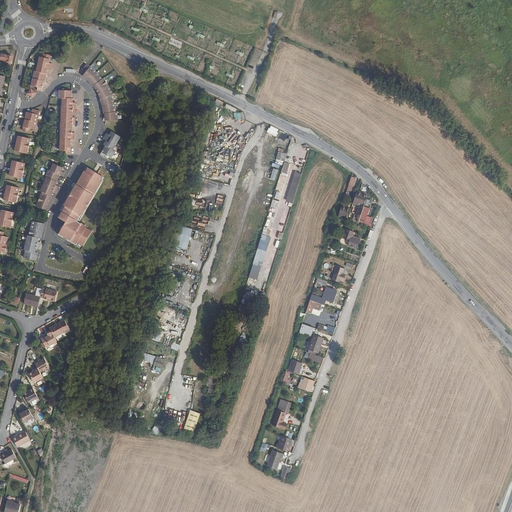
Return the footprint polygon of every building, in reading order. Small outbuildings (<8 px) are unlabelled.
[(54,61),(55,54),(49,52),(48,56),(45,55),(41,72),(38,71),(36,84),(41,85),(41,89),(46,90),(48,79),(49,79),(52,69),(55,69),(57,62),(54,61)] [(4,60),(4,63),(8,64),(9,62),(11,62),(12,57),(2,54),(1,60),(4,60)] [(102,72),(92,63),(87,68),(90,72),(87,75),(97,86),(98,86),(101,89),(105,99),(104,99),(107,112),(108,114),(109,120),(122,119),(122,111),(121,111),(119,103),(116,95),(117,94),(109,78),(107,79),(102,72)] [(75,98),(76,90),(63,89),(63,97),(66,97),(63,149),(68,150),(69,153),(74,153),(74,139),(77,138),(78,132),(75,132),(75,124),(78,123),(79,117),(76,116),(76,109),(79,109),(80,102),(77,101),(77,98),(75,98)] [(38,132),(44,109),(36,107),(35,111),(30,110),(26,125),(32,127),(32,130),(38,132)] [(271,125),(266,132),(275,137),(279,130),(271,125)] [(125,137),(115,131),(113,135),(110,133),(107,139),(109,141),(107,144),(109,146),(105,152),(115,158),(118,151),(117,150),(125,137)] [(30,152),(34,137),(21,133),(17,148),(30,152)] [(276,159),(284,161),(286,153),(278,151),(276,159)] [(24,177),(28,161),(15,158),(11,173),(24,177)] [(39,204),(50,209),(56,195),(53,194),(55,190),(58,191),(60,185),(58,184),(63,174),(65,175),(67,171),(64,170),(65,167),(56,162),(52,169),(51,168),(48,175),(49,176),(43,190),(44,191),(39,204)] [(60,232),(69,238),(71,234),(74,236),(72,240),(78,243),(79,242),(85,245),(94,229),(80,220),(107,177),(89,166),(59,215),(67,220),(60,232)] [(294,171),(285,201),(293,203),(301,173),(294,171)] [(18,201),(22,186),(9,183),(5,197),(18,201)] [(368,195),(357,191),(354,202),(364,205),(368,195)] [(341,212),(339,211),(338,216),(348,219),(352,208),(343,205),(341,212)] [(0,222),(12,226),(16,210),(3,207),(0,217),(0,222)] [(371,227),(374,218),(366,215),(368,209),(364,208),(358,223),(371,227)] [(42,237),(45,222),(34,219),(30,233),(29,233),(25,248),(26,248),(25,255),(37,259),(39,251),(36,251),(37,247),(40,248),(42,241),(39,240),(40,236),(42,237)] [(186,252),(191,229),(179,226),(175,246),(179,247),(178,250),(186,252)] [(269,235),(271,228),(263,227),(262,234),(269,235)] [(6,250),(10,235),(4,233),(5,229),(0,228),(0,249),(6,250)] [(351,237),(352,235),(353,231),(345,229),(342,238),(349,241),(348,245),(357,248),(359,243),(360,240),(351,237)] [(248,277),(257,280),(270,237),(261,234),(248,277)] [(334,253),(338,243),(333,242),(331,245),(330,251),(334,253)] [(344,274),(346,268),(337,265),(332,279),(340,282),(341,280),(343,281),(345,274),(344,274)] [(326,286),(328,276),(318,274),(316,284),(326,286)] [(40,296),(43,288),(34,286),(32,294),(40,296)] [(58,292),(43,288),(40,296),(47,298),(46,300),(55,302),(58,292)] [(332,301),(336,289),(331,288),(327,299),(332,301)] [(24,303),(37,307),(40,296),(32,294),(27,293),(24,303)] [(323,298),(312,295),(310,299),(321,303),(323,298)] [(321,303),(310,299),(306,312),(309,313),(311,307),(319,309),(321,303)] [(61,322),(50,328),(51,330),(55,337),(69,329),(64,322),(62,323),(61,322)] [(298,334),(310,338),(314,328),(302,324),(298,334)] [(55,337),(51,330),(47,332),(49,336),(45,337),(44,335),(40,338),(45,348),(57,341),(55,337)] [(314,335),(309,348),(318,351),(322,337),(314,335)] [(177,351),(180,345),(173,342),(171,348),(177,351)] [(141,360),(153,364),(155,356),(144,353),(141,360)] [(325,357),(312,353),(310,358),(323,363),(325,357)] [(153,365),(162,368),(165,359),(156,357),(153,365)] [(34,362),(37,368),(40,372),(49,367),(44,359),(41,361),(38,363),(37,361),(34,362)] [(299,366),(300,362),(292,360),(289,370),(298,373),(301,366),(299,366)] [(34,385),(43,379),(40,372),(37,368),(33,370),(34,373),(28,376),(34,385)] [(314,380),(307,378),(304,387),(311,389),(311,388),(313,384),(314,380)] [(29,403),(38,397),(33,388),(24,393),(29,403)] [(291,402),(281,399),(273,425),(285,429),(287,423),(282,422),(285,411),(288,412),(291,402)] [(23,423),(33,417),(28,407),(22,411),(21,409),(17,412),(23,423)] [(189,410),(183,429),(194,432),(200,413),(189,410)] [(157,435),(161,429),(154,425),(150,431),(157,435)] [(18,447),(30,440),(25,430),(13,437),(12,438),(18,447)] [(288,448),(291,438),(281,435),(278,444),(288,448)] [(16,458),(12,450),(5,454),(4,453),(1,455),(6,464),(16,458)] [(270,457),(279,460),(280,457),(282,458),(283,453),(273,450),(270,457)] [(277,468),(279,460),(270,457),(267,465),(277,468)] [(280,476),(287,479),(290,470),(284,467),(280,476)] [(26,483),(27,480),(11,474),(9,478),(26,483)] [(17,505),(18,501),(8,499),(5,511),(18,511),(20,505),(17,505)]
